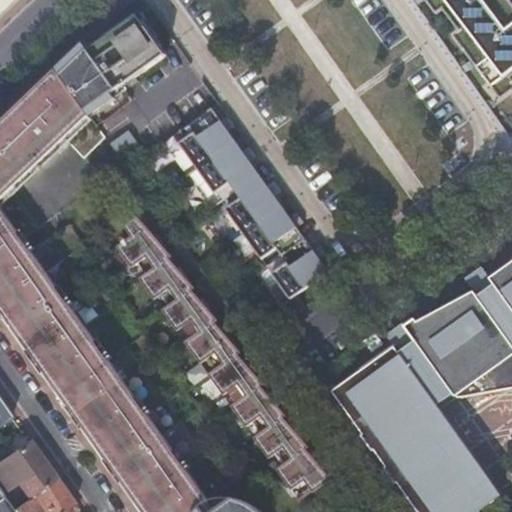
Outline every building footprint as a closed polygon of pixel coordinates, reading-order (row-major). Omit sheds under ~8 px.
[(0,0),(0,16),(16,0),(0,0)] [(511,0),(428,0),(438,13),(445,9),(460,29),(454,34),(503,98),(511,91),(511,0)] [(70,83),(95,118),(121,99),(120,99),(116,92),(126,85),(128,87),(140,79),(166,60),(148,35),(153,31),(143,16),(93,50),(90,44),(62,72),(64,74),(70,83)] [(64,148),(95,118),(94,117),(70,83),(64,74),(61,72),(2,128),(6,133),(8,132),(12,137),(21,146),(31,141),(39,149),(31,157),(43,168),(64,148)] [(126,85),(116,92),(120,99),(143,83),(140,79),(128,87),(126,85)] [(5,205),(8,208),(27,189),(98,122),(95,118),(64,148),(43,168),(25,186),(5,205)] [(203,119),(171,141),(176,149),(171,154),(206,204),(221,193),(232,209),(217,219),(253,269),(268,259),(278,273),(263,284),(282,309),(320,282),(203,119)] [(0,197),(5,205),(25,186),(43,168),(31,157),(39,149),(31,141),(21,146),(12,137),(8,132),(6,133),(2,128),(0,130),(0,197)] [(130,129),(111,142),(122,159),(141,146),(130,129)] [(92,425),(96,431),(125,410),(127,408),(142,398),(114,358),(104,344),(75,303),(65,289),(47,264),(37,249),(26,234),(8,208),(5,205),(0,197),(0,294),(1,297),(15,316),(22,325),(28,335),(20,341),(28,352),(36,346),(54,370),(60,379),(68,389),(58,396),(67,407),(75,401),(92,425)] [(173,255),(153,231),(147,225),(133,234),(141,246),(126,257),(132,266),(140,261),(148,272),(156,267),(164,278),(149,289),(155,298),(163,293),(171,305),(179,299),(187,311),(172,321),(179,331),(186,327),(194,337),(202,332),(210,343),(196,354),(201,363),(208,358),(217,370),(225,364),(233,375),(218,386),(224,395),(231,391),(239,402),(248,397),(256,407),(241,418),(248,427),(254,423),(262,434),(271,428),(279,439),(264,450),(270,459),(276,455),(284,466),(278,471),(298,499),(311,490),(314,494),(333,481),(314,460),(306,451),(310,448),(292,428),(284,419),(287,416),(269,396),(261,387),(265,384),(247,363),(239,354),(241,352),(223,331),(215,322),(219,319),(198,297),(192,290),(195,287),(175,264),(169,257),(173,255)] [(155,230),(153,231),(173,255),(155,230)] [(26,234),(37,249),(40,246),(37,242),(30,232),(26,234)] [(50,265),(61,261),(53,239),(42,243),(50,265)] [(394,344),(331,389),(419,511),(454,511),(494,483),(491,479),(489,481),(463,445),(465,444),(464,442),(451,451),(421,409),(434,400),(450,388),(453,390),(458,391),(511,379),(511,259),(490,276),(493,281),(476,293),(474,289),(417,320),(415,317),(404,325),(414,338),(397,349),(394,344)] [(178,262),(175,264),(195,287),(178,262)] [(474,289),(476,293),(493,281),(490,276),(481,265),(465,276),(474,289)] [(65,289),(75,303),(78,300),(69,287),(65,289)] [(0,314),(6,323),(15,316),(1,297),(0,294),(0,314)] [(201,295),(198,297),(219,319),(201,295)] [(385,333),(394,344),(397,349),(414,338),(404,325),(402,321),(385,333)] [(13,332),(20,341),(28,335),(22,325),(13,332)] [(226,330),(223,331),(241,352),(226,330)] [(104,344),(114,358),(117,356),(107,341),(104,344)] [(45,377),(54,370),(36,346),(28,352),(42,372),(45,377)] [(247,363),(265,384),(249,362),(247,363)] [(51,386),(58,396),(68,389),(60,379),(51,386)] [(269,396),(287,416),(272,394),(269,396)] [(156,410),(145,395),(144,396),(142,398),(152,413),(156,410)] [(114,455),(124,470),(170,438),(152,413),(142,398),(127,408),(125,410),(96,431),(99,435),(105,443),(97,450),(100,453),(105,461),(114,455)] [(434,400),(421,409),(451,451),(464,442),(434,400)] [(84,431),(92,425),(75,401),(67,407),(84,431)] [(292,428),(310,448),(294,426),(292,428)] [(90,441),(97,450),(105,443),(99,435),(90,441)] [(261,511),(248,505),(234,502),(225,502),(217,504),(191,466),(181,452),(170,438),(124,470),(131,479),(138,489),(144,498),(136,504),(141,511),(149,511),(150,511),(149,511),(261,511)] [(30,498),(57,478),(30,441),(3,461),(0,456),(0,489),(2,493),(18,481),(30,498)] [(184,450),(181,452),(191,466),(194,464),(184,450)] [(114,474),(116,476),(124,470),(114,455),(105,461),(114,474)] [(314,460),(333,481),(317,458),(314,460)] [(116,476),(123,486),(131,479),(124,470),(116,476)] [(14,510),(15,511),(63,511),(75,504),(57,478),(30,498),(14,510)] [(138,489),(129,495),(136,504),(144,498),(138,489)]
